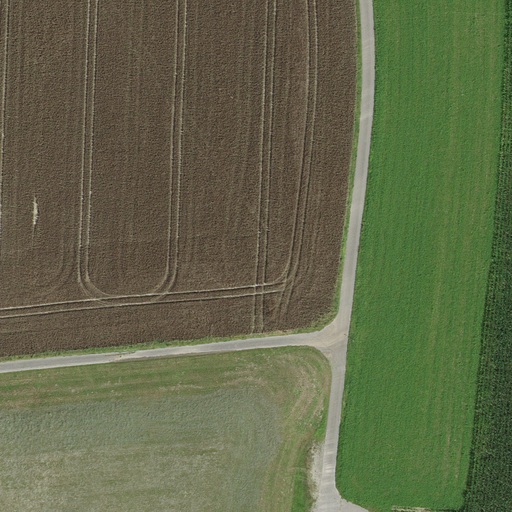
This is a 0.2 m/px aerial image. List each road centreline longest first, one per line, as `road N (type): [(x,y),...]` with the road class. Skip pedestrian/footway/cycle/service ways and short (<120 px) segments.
road 1 (track): [(0,369),(342,338)]
road 2 (track): [(366,0),(366,126),(342,338)]
road 3 (track): [(323,511),(342,338)]
